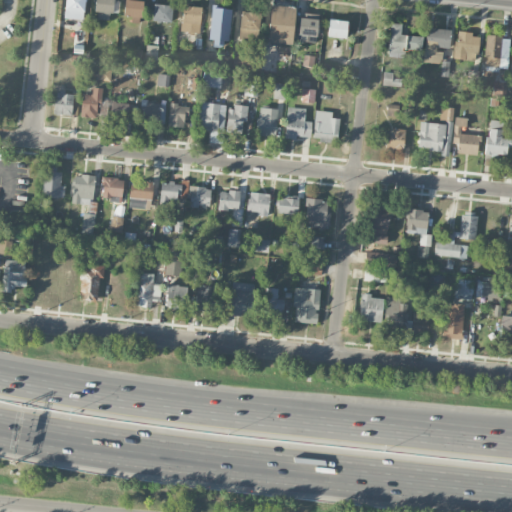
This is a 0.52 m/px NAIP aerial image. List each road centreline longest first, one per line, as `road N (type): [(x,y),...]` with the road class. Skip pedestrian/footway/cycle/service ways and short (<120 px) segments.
road 1 (motorway): [(511,439),(227,411),(0,373)]
road 2 (motorway): [(0,424),(146,451),(511,487)]
road 3 (secondary): [(511,375),(0,319)]
road 4 (residential): [(511,190),(33,139)]
road 5 (residential): [(355,173),(332,356)]
road 6 (residential): [(374,0),(355,173)]
road 7 (residential): [(46,0),(33,139)]
